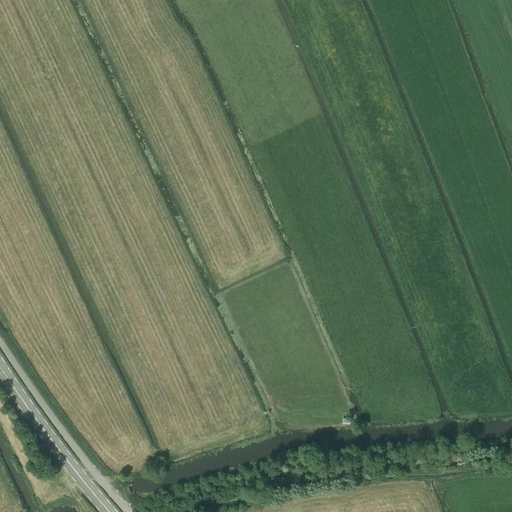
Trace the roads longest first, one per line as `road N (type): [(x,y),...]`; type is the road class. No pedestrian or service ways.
road 1 (unclassified): [(128,511),(0,342)]
road 2 (primary): [(111,511),(0,364)]
